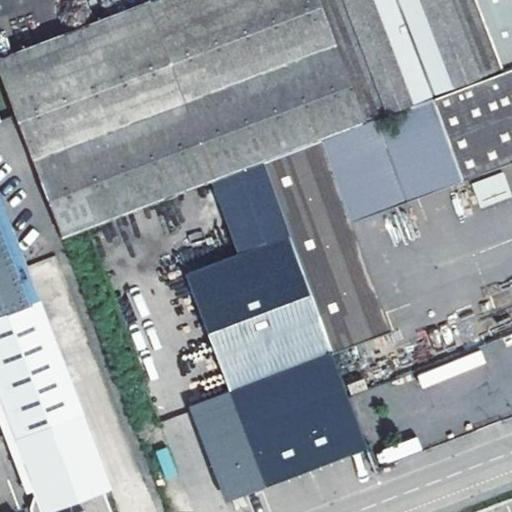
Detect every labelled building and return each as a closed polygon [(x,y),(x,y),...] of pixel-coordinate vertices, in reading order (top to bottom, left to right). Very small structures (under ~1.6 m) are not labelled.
[(0,77),(2,82),(221,0),(147,0),(0,56),(0,77)] [(60,237),(94,224),(257,162),(320,138),(366,121),(365,117),(320,0),(221,0),(2,82),(14,114),(60,237)] [(320,0),(365,117),(499,65),(474,0),(320,0)] [(511,65),(511,0),(474,0),(499,65),(500,70),(511,65)] [(511,65),(500,70),(431,96),(463,178),(511,159),(511,65)] [(349,220),(463,178),(431,96),(366,121),(320,138),(349,220)] [(320,138),(257,162),(281,225),(330,353),(389,330),(349,220),(320,138)] [(0,199),(0,223),(30,302),(37,299),(2,205),(0,199)] [(0,313),(30,302),(0,223),(0,313)] [(330,353),(281,225),(264,232),(268,242),(181,276),(226,395),(189,410),(225,500),(290,475),(365,446),(330,353)] [(37,299),(30,302),(75,418),(81,416),(37,299)] [(0,313),(0,372),(25,437),(75,418),(30,302),(0,313)] [(81,416),(75,418),(101,489),(107,486),(81,416)] [(69,511),(65,503),(101,489),(75,418),(25,437),(53,511),(83,511),(82,508),(72,511),(69,511)] [(72,511),(82,508),(83,511),(109,511),(110,511),(101,489),(65,503),(69,511),(72,511)]
